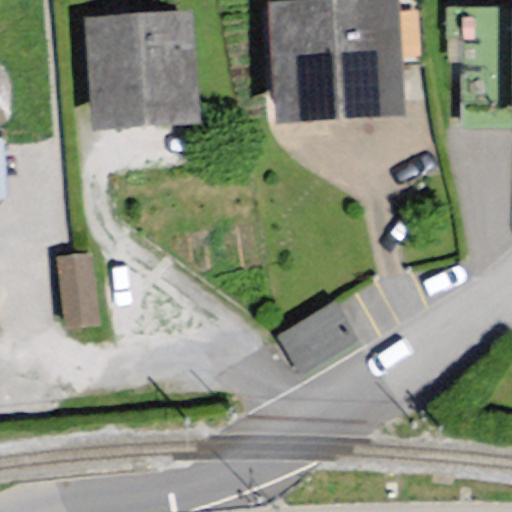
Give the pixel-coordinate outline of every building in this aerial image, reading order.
[(386,8),(258,23),(271,133),(399,118),(386,8)] [(511,23),(504,23),(500,132),(511,132),(511,23)] [(178,29),(72,45),(92,168),(197,152),(178,29)] [(91,248),(55,254),(69,326),(104,319),(91,248)] [(303,372),(426,303),(402,261),(279,330),(303,372)]
